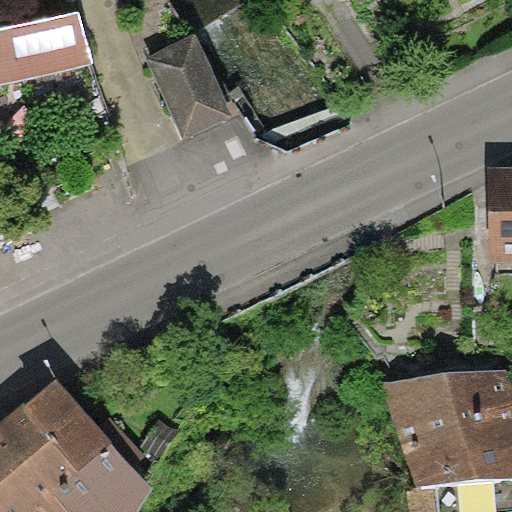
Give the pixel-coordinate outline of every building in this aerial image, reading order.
[(356,0),(371,20),(397,0),(356,0)] [(208,52),(157,75),(187,140),(238,117),(208,52)] [(511,178),(494,178),(493,256),(511,255),(511,178)] [(511,385),(418,399),(435,511),(511,499),(511,385)] [(189,511),(192,507),(90,403),(22,452),(87,511),(189,511)] [(87,511),(22,452),(0,468),(0,511),(87,511)]
